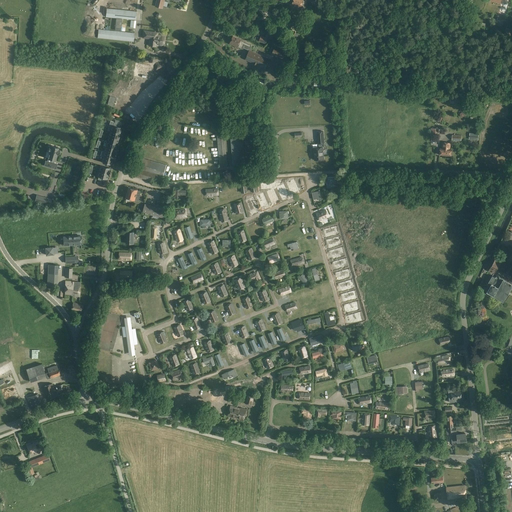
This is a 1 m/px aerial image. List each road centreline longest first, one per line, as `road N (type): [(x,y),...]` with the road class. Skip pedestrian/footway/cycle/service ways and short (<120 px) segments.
road 1 (secondary): [(477,464),(299,447),(84,400)]
road 2 (unclassified): [(72,329),(104,273),(110,211),(132,142),(202,41),(216,0)]
road 3 (tertiary): [(477,464),(462,298),(511,188)]
